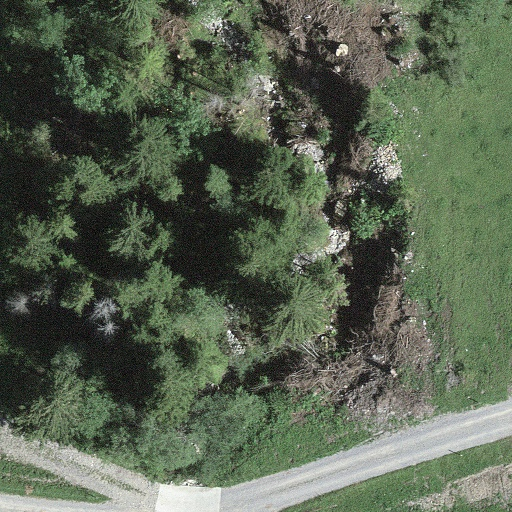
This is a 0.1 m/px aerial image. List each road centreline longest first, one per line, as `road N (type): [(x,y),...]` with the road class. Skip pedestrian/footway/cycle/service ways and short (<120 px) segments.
road 1 (track): [(210,511),(511,416)]
road 2 (track): [(0,428),(174,511)]
